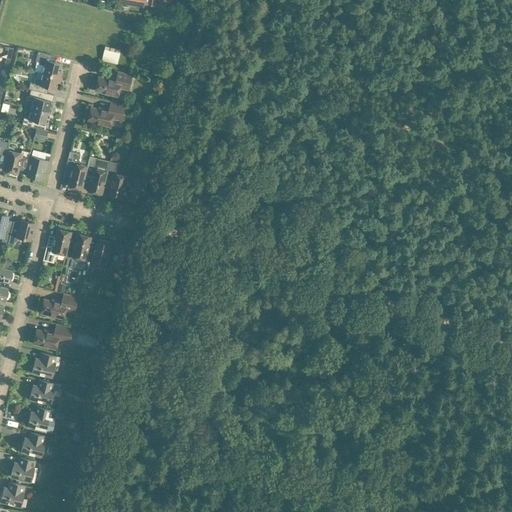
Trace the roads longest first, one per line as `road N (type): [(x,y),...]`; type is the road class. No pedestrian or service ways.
road 1 (residential): [(0,398),(46,204)]
road 2 (residential): [(46,204),(79,69)]
